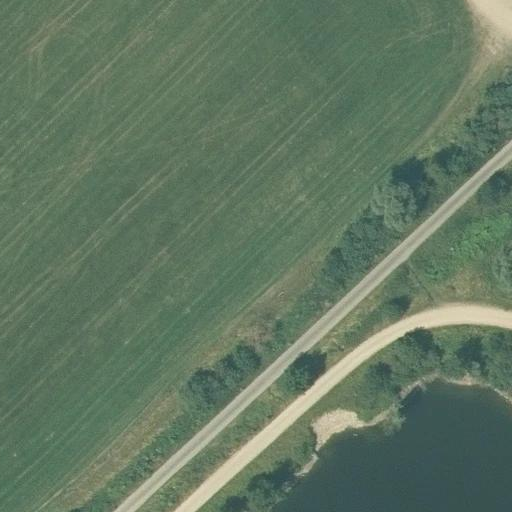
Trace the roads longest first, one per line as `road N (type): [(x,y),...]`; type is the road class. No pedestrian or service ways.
road 1 (track): [(511,152),(119,511)]
road 2 (track): [(182,511),(362,351),(435,319),(511,320)]
